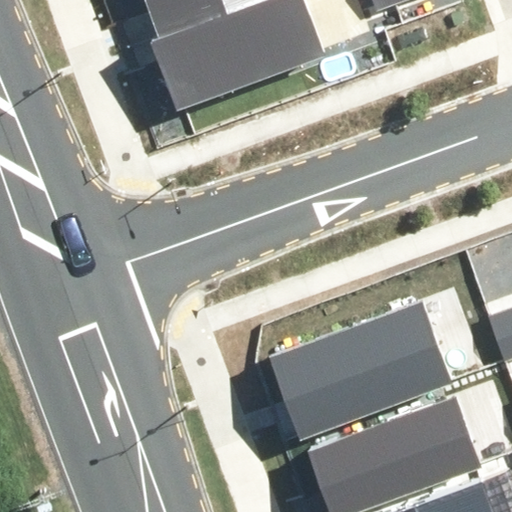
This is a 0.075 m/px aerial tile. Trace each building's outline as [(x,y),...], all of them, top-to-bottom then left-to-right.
[(151,19),(179,91),(334,32),(321,0),(199,0),(163,14),(151,19)] [(157,0),(163,14),(199,0),(157,0)] [(422,293),(277,345),(304,420),(449,368),(422,293)] [(511,298),(491,305),(505,347),(511,345),(511,298)] [(454,385),(310,439),(335,506),(479,452),(454,385)] [(502,511),(486,468),(366,511),(502,511)]
